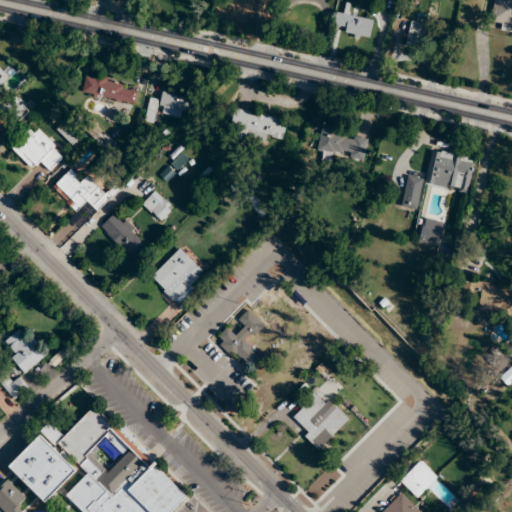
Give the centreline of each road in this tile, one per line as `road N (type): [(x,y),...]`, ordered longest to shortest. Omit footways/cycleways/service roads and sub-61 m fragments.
road 1 (secondary): [(511,119),(0,3)]
road 2 (residential): [(299,511),(0,211)]
road 3 (residential): [(118,331),(0,433)]
